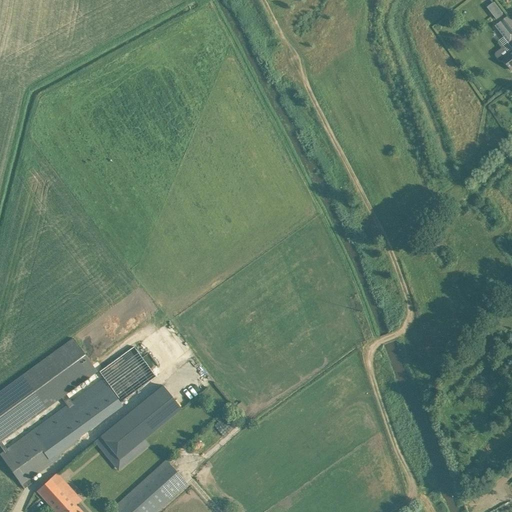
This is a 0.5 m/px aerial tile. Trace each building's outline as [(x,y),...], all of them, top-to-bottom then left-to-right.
[(503,14),(494,2),(487,7),(497,19),(503,14)] [(496,52),(495,55),(500,60),(502,61),(504,59),(506,62),(511,70),(511,21),(511,20),(508,16),(505,18),(501,21),(496,25),(504,37),(510,44),(511,46),(511,50),(509,53),(505,48),(503,47),(502,48),(496,52)] [(73,338),(0,390),(0,441),(1,441),(61,397),(66,394),(97,371),(73,338)] [(156,377),(134,346),(99,371),(121,402),(156,377)] [(1,441),(0,441),(0,445),(4,451),(0,453),(0,455),(22,485),(24,489),(32,483),(30,479),(52,463),(58,459),(57,457),(79,441),(81,436),(111,415),(122,406),(103,379),(91,388),(72,402),(66,394),(61,397),(67,406),(7,449),(1,441)] [(163,385),(100,436),(119,460),(181,409),(163,385)] [(162,463),(152,472),(153,472),(113,508),(115,511),(155,511),(187,484),(166,460),(162,463)] [(44,484),(37,491),(55,511),(88,511),(79,501),(77,503),(63,488),(67,485),(56,472),(52,476),(44,484)]
